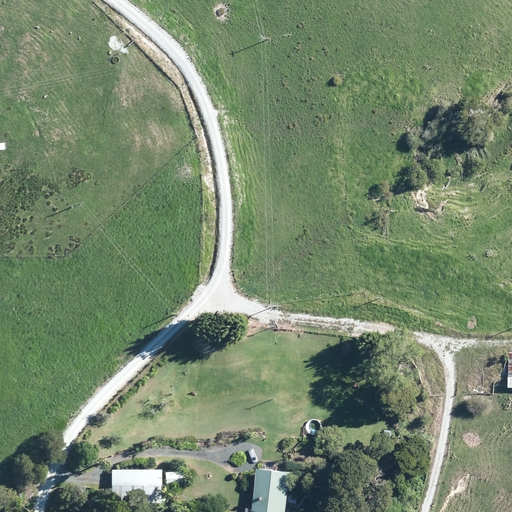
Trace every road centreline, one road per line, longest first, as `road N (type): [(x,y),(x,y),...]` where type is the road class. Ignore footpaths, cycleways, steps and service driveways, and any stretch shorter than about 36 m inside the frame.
road 1 (unknown): [(202,255),(228,279),(270,297),(427,326),(438,341),(440,381),(407,511)]
road 2 (unknown): [(125,0),(172,46),(207,125),(212,221),(202,255)]
road 3 (unknown): [(41,448),(70,390),(202,255)]
